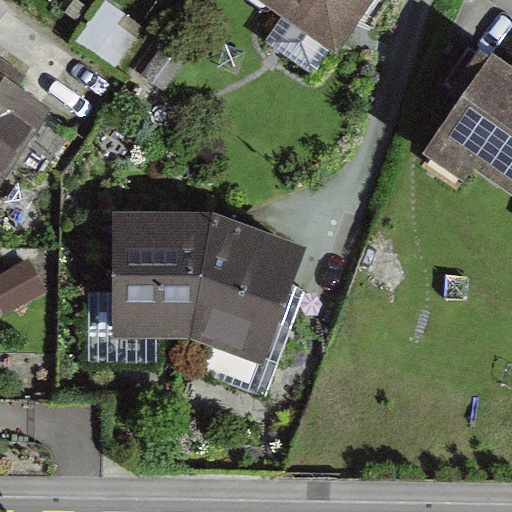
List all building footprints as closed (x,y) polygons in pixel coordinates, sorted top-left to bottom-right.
[(314,0),(254,0),(298,26),(314,0)] [(0,172),(54,81),(0,49),(0,172)] [(511,86),(490,71),(432,159),(511,212),(511,86)] [(207,200),(105,201),(111,333),(190,329),(207,200)] [(303,235),(207,200),(190,329),(265,354),(303,235)]
